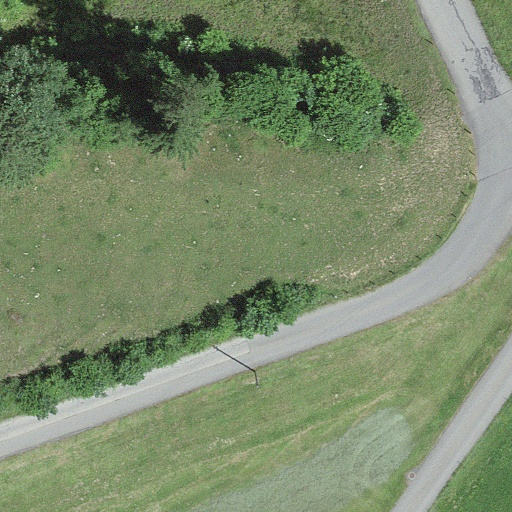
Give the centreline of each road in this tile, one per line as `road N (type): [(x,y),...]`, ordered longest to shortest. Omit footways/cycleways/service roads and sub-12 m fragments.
road 1 (residential): [(450,0),(499,105),(510,216),(459,283),(0,451)]
road 2 (track): [(511,378),(417,511)]
